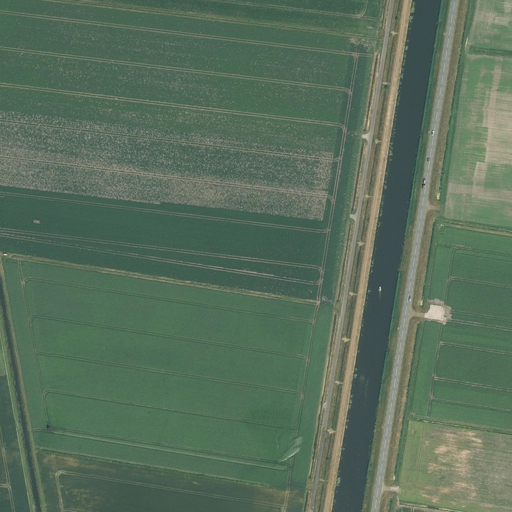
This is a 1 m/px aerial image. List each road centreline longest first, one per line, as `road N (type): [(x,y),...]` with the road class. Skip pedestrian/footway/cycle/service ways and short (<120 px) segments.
road 1 (unclassified): [(311,511),(392,0)]
road 2 (secondary): [(374,511),(454,0)]
